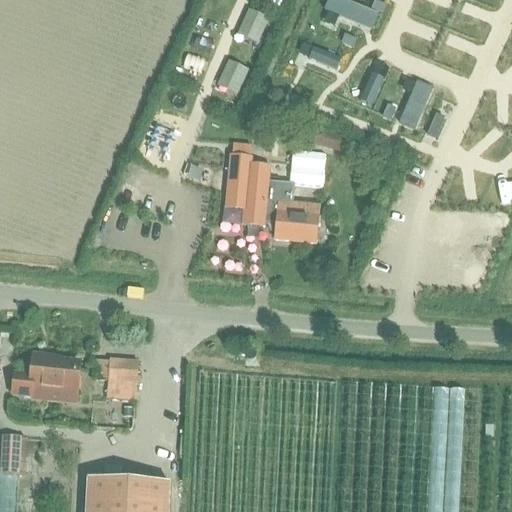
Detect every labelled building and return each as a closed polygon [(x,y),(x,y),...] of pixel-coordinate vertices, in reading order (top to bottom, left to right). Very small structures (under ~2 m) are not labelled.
[(372,35),(378,20),(331,2),(325,17),(372,35)] [(343,66),(313,54),(308,65),(339,77),(343,66)] [(371,80),(361,107),(374,112),(385,85),(371,80)] [(416,86),(399,130),(417,137),(434,93),(416,86)] [(254,105),(250,116),(256,117),(260,119),(264,108),(260,107),(254,105)] [(331,139),(328,152),(342,155),(345,143),(331,139)] [(227,182),(225,210),(247,212),(245,227),(267,229),(267,224),(279,225),(277,242),(318,246),(321,218),(320,218),(321,209),(322,207),(275,204),(266,203),(270,169),(251,167),(252,161),(250,160),(237,159),(231,159),(230,159),(227,182)] [(33,361),(31,379),(14,377),(12,397),(30,399),(31,389),(75,393),(78,365),(33,361)] [(135,401),(138,364),(108,362),(106,399),(135,401)] [(133,421),(133,412),(124,412),(124,421),(133,421)] [(19,477),(21,439),(3,439),(1,476),(19,477)] [(167,511),(169,485),(88,481),(85,511),(167,511)]
